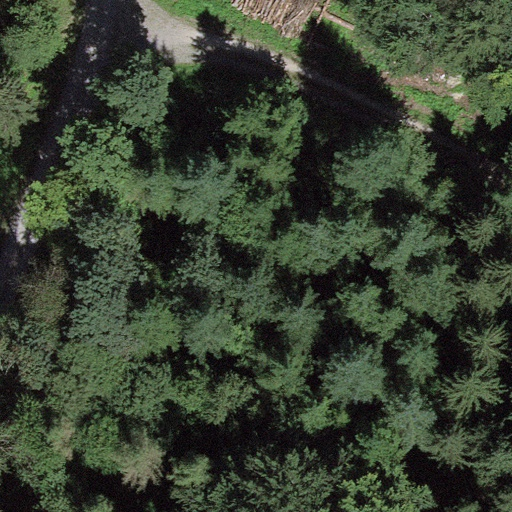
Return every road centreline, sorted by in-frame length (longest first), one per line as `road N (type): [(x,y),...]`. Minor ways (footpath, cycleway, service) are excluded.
road 1 (track): [(511,190),(231,44),(114,20)]
road 2 (track): [(0,276),(85,53),(114,20),(115,0)]
